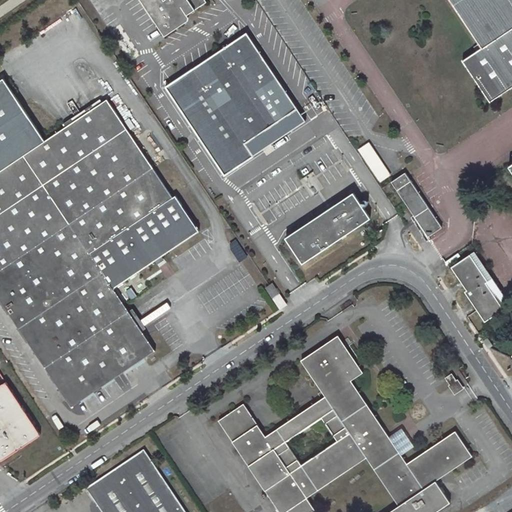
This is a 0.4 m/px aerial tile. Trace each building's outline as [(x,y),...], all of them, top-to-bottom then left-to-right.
[(141,0),(166,35),(187,20),(185,17),(206,2),(204,0),(141,0)] [(511,0),(450,0),(482,47),(511,26),(511,0)] [(511,26),(482,47),(462,60),(489,101),(511,85),(511,26)] [(246,33),(166,86),(225,174),(253,156),(245,143),(297,108),(246,33)] [(3,79),(0,80),(0,300),(71,406),(155,350),(114,288),(199,231),(175,195),(173,197),(107,100),(45,141),(3,79)] [(305,120),(297,108),(245,143),(253,156),(305,120)] [(442,227),(405,172),(391,182),(428,237),(442,227)] [(286,239),(302,262),(369,217),(353,193),(332,207),(333,207),(286,239)] [(510,305),(474,251),(451,267),(467,290),(465,292),(484,321),(510,305)] [(273,283),(270,285),(277,295),(279,293),(273,283)] [(266,287),(280,308),(287,304),(279,293),(277,295),(270,285),(266,287)] [(243,404),(219,421),(279,511),(311,511),(314,510),(306,498),(366,458),(398,506),(388,511),(435,511),(450,502),(436,481),(471,457),(455,431),(407,463),(351,381),(363,372),(338,336),(301,361),(325,396),(265,437),(243,404)] [(460,387),(451,374),(445,378),(454,391),(460,387)] [(0,379),(0,454),(39,429),(5,376),(0,379)] [(92,487),(108,511),(185,511),(145,451),(92,487)] [(108,511),(92,487),(87,490),(102,511),(108,511)]
